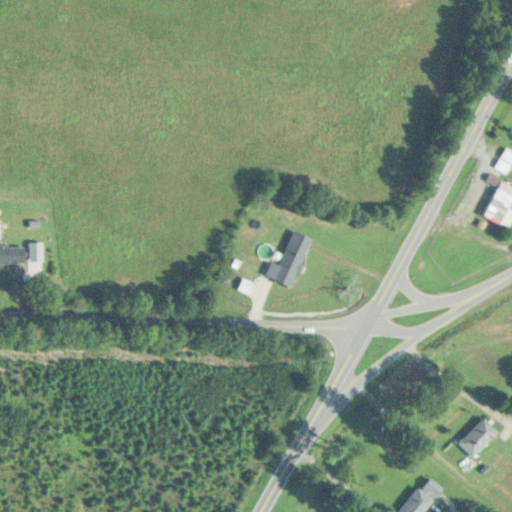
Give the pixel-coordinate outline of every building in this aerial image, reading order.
[(511,203),(511,186),(501,182),(484,218),(509,229),(511,222),(511,210),(509,209),(511,203)] [(280,266),(272,263),(266,278),(293,288),(312,239),(293,232),(280,266)] [(0,266),(25,267),(25,247),(0,246),(0,266)] [(458,443),(473,458),(498,433),(484,418),(458,443)] [(424,511),(443,490),(428,477),(398,511),(424,511)]
